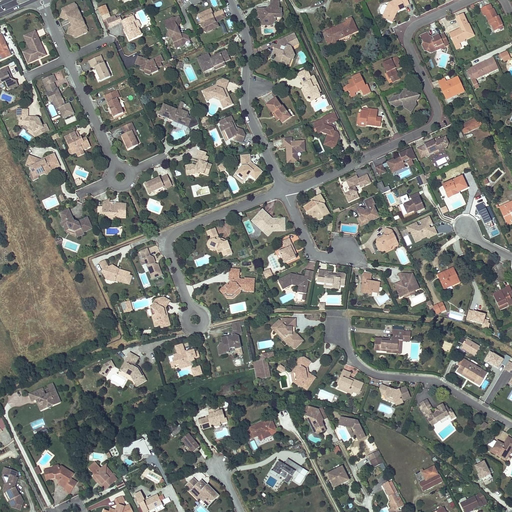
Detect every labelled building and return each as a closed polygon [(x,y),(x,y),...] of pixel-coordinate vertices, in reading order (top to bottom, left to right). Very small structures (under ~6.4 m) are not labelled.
[(388,6),(384,15),(391,18),(395,11),(396,10),(397,12),(405,8),(405,7),(410,4),(407,0),(395,0),(389,3),(388,6)] [(498,29),(497,28),(502,25),(499,19),(498,19),(496,16),(493,9),(492,9),(489,4),(480,8),(484,16),(485,15),(490,27),(492,26),(494,31),(498,29)] [(266,10),(257,9),(257,19),(260,19),(260,21),(265,21),(265,24),(272,24),(272,22),(275,22),(275,18),(281,19),(281,9),(279,9),(279,6),(270,5),(270,11),(266,11),(266,10)] [(72,6),(66,8),(65,11),(63,12),(66,20),(69,19),(72,26),(70,28),(73,35),(76,34),(78,36),(83,33),(84,28),(83,26),(85,25),(78,10),(76,11),(75,9),(72,6)] [(98,9),(103,20),(106,19),(110,17),(108,14),(107,15),(103,7),(98,9)] [(392,22),(397,12),(396,10),(395,11),(391,18),(384,15),(382,17),(392,22)] [(207,11),(198,15),(200,20),(198,20),(200,25),(223,14),(221,11),(211,15),(209,12),(207,11)] [(456,30),(449,33),(457,50),(462,47),(460,42),(465,40),(464,40),(475,35),(469,23),(469,24),(464,13),(457,16),(462,27),(459,28),(460,31),(457,32),(456,31),(456,30)] [(223,14),(200,25),(202,28),(204,28),(206,32),(215,28),(216,26),(215,23),(225,18),(223,14)] [(118,23),(114,15),(110,17),(106,19),(110,27),(118,23)] [(133,16),(121,22),(124,29),(123,29),(125,33),(126,33),(129,39),(141,33),(138,27),(136,28),(133,21),(135,20),(133,16)] [(168,26),(166,27),(167,31),(169,31),(171,34),(179,30),(177,26),(178,24),(177,22),(179,21),(177,17),(174,18),(171,17),(167,19),(166,22),(168,26)] [(345,23),(325,32),(328,37),(330,42),(336,39),(336,41),(357,31),(351,18),(345,20),(345,23)] [(229,34),(224,23),(221,24),(225,35),(229,34)] [(181,34),(179,30),(171,34),(173,38),(171,39),(173,43),(176,42),(177,46),(181,47),(184,46),(185,42),(189,41),(187,37),(185,38),(184,36),(181,34)] [(35,32),(24,37),(27,44),(31,42),(33,48),(30,50),(23,53),(28,64),(46,56),(35,32)] [(427,32),(419,36),(422,43),(422,46),(424,51),(427,52),(431,53),(436,51),(434,48),(443,44),(443,43),(447,41),(443,33),(439,35),(438,34),(432,37),(432,38),(430,39),(429,38),(429,37),(427,32)] [(274,50),(272,55),(282,58),(281,60),(289,63),(291,59),(293,60),(294,56),(290,48),(298,44),(293,34),(284,39),(279,41),(278,45),(276,49),(274,50)] [(1,35),(0,35),(0,60),(10,56),(8,51),(6,52),(3,43),(4,43),(1,35)] [(330,46),(337,42),(336,41),(336,39),(330,42),(328,37),(326,38),(330,46)] [(209,57),(208,54),(203,56),(205,59),(201,61),(206,71),(214,67),(215,70),(225,65),(224,62),(230,59),(226,50),(216,55),(216,56),(210,59),(209,57)] [(507,51),(500,54),(502,58),(503,61),(510,58),(507,51)] [(149,60),(138,56),(136,63),(142,65),(141,69),(144,70),(146,69),(151,71),(152,73),(158,71),(157,68),(161,66),(160,63),(163,61),(160,55),(153,58),(153,59),(153,61),(150,62),(149,60)] [(282,58),(272,55),(270,59),(288,66),(289,63),(281,60),(282,58)] [(101,56),(88,61),(92,69),(94,67),(101,81),(110,77),(101,56)] [(203,56),(196,59),(202,73),(206,71),(201,61),(205,59),(203,56)] [(382,64),(390,80),(391,79),(397,77),(393,70),(395,69),(401,66),(397,57),(382,64)] [(471,70),(467,71),(473,85),(474,85),(476,89),(479,87),(477,83),(478,83),(476,79),(499,68),(494,57),(476,65),(476,67),(471,70)] [(10,79),(8,74),(9,73),(7,68),(0,70),(0,83),(5,81),(9,89),(18,85),(16,81),(12,79),(10,79)] [(309,79),(305,71),(297,74),(302,86),(305,84),(306,88),(304,89),(301,90),(303,96),(306,94),(308,97),(310,98),(313,97),(314,100),(319,98),(318,96),(320,92),(313,77),(309,79)] [(53,76),(42,81),(45,86),(53,82),(55,81),(53,76)] [(355,84),(350,86),(351,88),(347,90),(349,95),(350,96),(355,93),(361,91),(364,96),(371,92),(367,85),(365,86),(361,76),(353,80),(353,82),(355,84)] [(457,77),(451,80),(446,83),(444,79),(438,82),(446,100),(463,91),(457,77)] [(217,85),(207,89),(212,99),(216,97),(220,99),(224,108),(232,104),(225,89),(227,86),(218,81),(217,85)] [(45,86),(48,93),(56,89),(53,82),(45,86)] [(48,93),(46,94),(49,101),(52,100),(54,99),(56,103),(57,102),(60,107),(58,108),(63,118),(73,113),(69,103),(65,105),(62,99),(61,99),(60,97),(59,96),(57,95),(56,92),(57,92),(57,91),(57,90),(57,89),(56,89),(48,93)] [(212,99),(207,89),(203,92),(207,101),(212,99)] [(113,117),(123,112),(117,99),(120,97),(116,90),(104,96),(113,117)] [(393,97),(389,103),(396,108),(401,106),(403,103),(409,107),(412,103),(414,104),(419,96),(414,93),(413,95),(409,93),(404,90),(399,98),(396,96),(393,97)] [(52,100),(56,109),(58,108),(60,107),(57,102),(56,103),(54,99),(52,100)] [(281,107),(275,99),(266,105),(272,114),(275,112),(280,119),(283,123),(290,117),(282,105),(281,107)] [(403,103),(401,106),(411,112),(415,105),(414,104),(412,103),(409,107),(403,103)] [(176,110),(163,105),(159,116),(164,118),(165,116),(168,117),(167,119),(173,121),(174,119),(182,122),(183,125),(188,127),(191,119),(186,117),(188,112),(177,108),(176,110)] [(28,109),(19,109),(19,116),(19,120),(20,120),(23,120),(23,124),(30,124),(32,126),(37,135),(48,130),(46,125),(42,127),(39,119),(36,117),(35,117),(35,118),(30,118),(30,117),(30,116),(27,116),(28,109)] [(367,111),(361,110),(360,114),(359,121),(366,122),(366,125),(380,127),(381,118),(376,117),(377,110),(368,109),(367,111)] [(337,121),(333,113),(322,118),(323,121),(316,124),(320,133),(326,136),(323,144),(333,148),(338,137),(336,133),(333,133),(331,129),(329,128),(330,126),(331,123),(337,121)] [(75,116),(65,119),(66,124),(77,121),(75,116)] [(231,116),(219,122),(221,126),(219,127),(222,133),(225,131),(230,140),(234,138),(235,138),(235,139),(242,142),(245,134),(236,132),(232,123),(234,122),(231,116)] [(482,126),(480,122),(478,118),(464,124),(461,125),(465,134),(468,133),(482,126)] [(132,122),(123,126),(126,134),(123,135),(129,149),(138,144),(134,136),(132,131),(135,130),(132,122)] [(243,130),(236,127),(234,122),(232,123),(236,132),(245,134),(243,130)] [(32,129),(35,136),(37,135),(32,126),(30,124),(28,127),(32,129)] [(77,132),(64,137),(66,140),(69,148),(69,151),(70,153),(72,154),(76,153),(76,154),(83,151),(82,150),(90,146),(86,138),(82,140),(78,141),(77,139),(79,138),(77,132)] [(425,145),(417,149),(421,158),(425,156),(425,157),(430,155),(429,154),(438,150),(439,151),(444,149),(444,148),(447,147),(448,143),(446,137),(440,140),(436,142),(435,141),(433,142),(433,141),(425,144),(425,145)] [(292,139),(284,139),(284,147),(288,147),(289,147),(289,150),(288,150),(288,159),(298,159),(298,152),(304,152),(305,142),(292,142),(292,139)] [(392,160),(387,162),(387,163),(375,168),(379,175),(385,172),(383,169),(389,166),(390,169),(395,167),(396,169),(404,165),(403,162),(408,159),(409,161),(407,163),(408,167),(413,164),(412,161),(416,158),(411,148),(399,154),(400,158),(392,161),(392,160)] [(206,152),(199,150),(197,158),(198,158),(201,159),(200,162),(198,162),(197,162),(196,165),(192,164),(185,165),(186,171),(189,170),(190,171),(191,173),(201,172),(205,173),(205,172),(209,173),(212,163),(206,162),(208,155),(205,155),(206,152)] [(38,159),(29,156),(26,165),(31,167),(32,169),(32,170),(34,176),(39,174),(39,175),(44,173),(47,174),(50,172),(51,170),(60,166),(54,154),(46,158),(45,161),(40,163),(39,161),(38,159)] [(242,168),(236,174),(245,181),(250,176),(256,180),(262,172),(256,167),(254,170),(250,166),(249,163),(250,163),(249,154),(241,156),(242,168)] [(33,180),(38,177),(39,175),(39,174),(34,176),(32,170),(30,174),(33,180)] [(161,176),(145,183),(149,192),(164,185),(165,187),(172,184),(168,174),(161,177),(161,176)] [(245,181),(236,174),(234,177),(243,184),(245,181)] [(350,192),(345,194),(349,202),(360,197),(355,188),(361,185),(362,187),(370,183),(367,176),(359,179),(357,176),(347,181),(351,189),(352,192),(350,192)] [(459,192),(467,189),(462,177),(443,186),(449,200),(461,195),(459,192)] [(382,182),(377,184),(381,194),(390,190),(389,186),(385,188),(382,182)] [(424,209),(417,194),(410,197),(411,201),(410,202),(407,196),(401,198),(403,205),(400,206),(404,215),(414,211),(415,213),(424,209)] [(324,202),(320,195),(313,199),(314,201),(311,203),(307,205),(310,210),(306,212),(309,216),(312,214),(318,215),(320,219),(329,214),(323,203),(324,202)] [(361,209),(357,211),(360,218),(363,223),(368,221),(369,223),(379,219),(373,206),(375,206),(371,197),(364,200),(367,208),(369,210),(366,212),(364,209),(361,209)] [(108,205),(103,204),(103,206),(99,205),(98,213),(109,213),(109,215),(115,215),(115,217),(127,217),(127,204),(122,203),(121,202),(119,205),(119,206),(114,206),(114,202),(110,202),(108,205)] [(511,202),(499,208),(507,225),(511,222),(511,202)] [(485,208),(483,203),(475,207),(480,216),(481,215),(487,229),(494,226),(491,220),(495,218),(489,206),(485,208)] [(69,210),(60,214),(64,222),(65,226),(64,228),(66,231),(70,230),(75,232),(77,236),(78,238),(84,235),(84,234),(93,229),(88,219),(80,222),(80,224),(74,221),(73,219),(69,210)] [(262,210),(253,219),(260,226),(262,224),(265,228),(263,231),(268,236),(273,231),(285,231),(285,219),(272,219),(271,220),(268,218),(269,216),(262,210)] [(416,222),(406,227),(409,232),(410,231),(412,231),(415,237),(420,235),(422,239),(427,237),(428,238),(437,234),(434,227),(429,229),(428,226),(432,224),(429,217),(420,221),(422,225),(419,227),(416,222)] [(363,223),(360,218),(357,219),(361,228),(369,223),(368,221),(363,223)] [(253,219),(252,221),(263,231),(265,228),(262,224),(260,226),(253,219)] [(215,228),(206,231),(209,239),(209,241),(208,244),(209,246),(216,249),(217,250),(218,253),(221,251),(223,256),(232,253),(228,243),(226,243),(225,242),(224,242),(220,240),(220,239),(218,238),(219,237),(215,228)] [(392,232),(386,229),(383,236),(383,238),(379,240),(377,239),(376,245),(379,251),(382,252),(384,251),(386,251),(388,246),(397,242),(392,232)] [(422,239),(420,235),(415,237),(412,231),(410,231),(415,242),(422,239)] [(286,249),(279,252),(284,263),(296,258),(295,255),(293,251),(295,250),(290,238),(283,241),(286,249)] [(214,251),(217,250),(216,249),(209,246),(208,244),(209,241),(209,239),(206,245),(207,248),(214,251)] [(398,244),(397,242),(388,246),(386,251),(387,252),(391,250),(390,248),(398,244)] [(143,254),(142,255),(144,259),(141,260),(143,266),(147,264),(151,266),(152,268),(151,271),(154,278),(165,274),(161,265),(159,265),(156,266),(155,265),(156,264),(157,262),(155,257),(151,256),(150,252),(143,254)] [(105,260),(100,263),(104,270),(102,271),(107,279),(114,281),(116,280),(126,283),(127,282),(130,283),(132,277),(129,276),(129,274),(130,272),(116,268),(115,267),(113,269),(109,267),(109,268),(105,260)] [(459,282),(456,275),(453,268),(438,275),(444,289),(459,282)] [(241,269),(230,269),(230,279),(231,281),(233,281),(233,283),(230,285),(229,284),(226,287),(225,286),(220,290),(224,295),(226,293),(228,295),(234,295),(236,293),(238,296),(241,293),(241,291),(245,291),(245,292),(254,293),(255,279),(246,279),(246,280),(241,280),(240,278),(241,269)] [(332,272),(319,270),(318,278),(325,279),(324,284),(333,285),(332,289),(340,290),(340,286),(345,287),(346,276),(344,274),(337,273),(337,275),(332,274),(332,272)] [(291,276),(280,281),(284,289),(292,286),(294,286),(294,284),(301,286),(299,293),(307,295),(308,287),(307,287),(308,281),(313,282),(315,272),(307,271),(306,277),(301,276),(301,278),(294,277),(292,278),(291,276)] [(419,290),(413,275),(410,276),(410,275),(401,274),(399,276),(402,283),(403,285),(401,286),(399,285),(396,286),(400,295),(404,293),(405,296),(414,292),(419,290)] [(371,278),(364,277),(362,293),(367,293),(367,292),(371,292),(378,293),(380,284),(371,283),(371,278)] [(508,306),(508,307),(511,305),(511,301),(511,300),(510,298),(511,296),(511,290),(510,286),(506,288),(506,289),(507,290),(494,296),(500,309),(508,306)] [(163,297),(155,299),(150,308),(153,310),(155,316),(151,317),(154,328),(159,327),(160,329),(170,326),(167,317),(165,318),(163,310),(165,309),(170,301),(163,297)] [(131,309),(129,301),(122,303),(124,311),(131,309)] [(133,311),(130,301),(129,301),(131,309),(124,311),(124,313),(133,311)] [(445,309),(443,306),(442,302),(437,305),(433,306),(435,312),(436,313),(440,311),(445,309)] [(469,310),(467,320),(483,324),(482,327),(488,329),(490,323),(488,323),(489,320),(484,319),(486,314),(469,310)] [(296,319),(284,319),(280,321),(279,320),(274,325),(278,329),(277,330),(280,333),(278,335),(283,340),(287,345),(289,347),(290,346),(293,349),(296,349),(304,341),(295,332),(294,332),(292,332),(292,327),(294,327),(296,327),(296,319)] [(274,325),(271,328),(278,335),(280,333),(277,330),(278,329),(274,325)] [(241,333),(239,326),(232,327),(233,332),(230,336),(231,338),(228,338),(228,337),(221,338),(222,344),(220,345),(218,348),(226,353),(227,353),(230,349),(234,348),(235,350),(240,348),(238,338),(241,333)] [(391,338),(390,342),(390,344),(388,344),(388,343),(387,343),(387,342),(386,342),(385,342),(384,342),(384,343),(374,342),(373,351),(386,352),(397,353),(398,342),(401,342),(409,343),(410,334),(402,333),(403,329),(392,327),(392,331),(393,331),(393,337),(392,337),(392,338),(391,338)] [(479,348),(466,340),(461,348),(474,356),(479,348)] [(399,355),(401,342),(398,342),(397,353),(386,352),(386,354),(399,355)] [(181,346),(174,348),(176,355),(168,358),(169,362),(171,361),(172,366),(178,364),(181,363),(182,366),(189,364),(189,363),(194,361),(193,360),(199,358),(197,352),(194,353),(193,351),(184,354),(183,352),(181,346)] [(139,358),(130,353),(125,363),(127,364),(124,370),(129,372),(127,374),(131,377),(138,387),(148,381),(141,369),(139,370),(138,369),(134,367),(135,365),(139,358)] [(274,353),(261,355),(261,358),(259,358),(260,361),(265,360),(275,358),(274,353)] [(503,361),(489,353),(484,361),(498,369),(501,364),(505,367),(508,362),(511,357),(507,355),(503,361)] [(298,365),(292,373),(296,375),(297,379),(294,383),(301,388),(302,387),(307,391),(315,378),(308,373),(306,373),(305,371),(307,368),(311,362),(304,358),(299,359),(296,364),(298,365)] [(487,373),(462,359),(458,365),(460,367),(457,372),(479,385),(487,373)] [(108,365),(110,367),(104,376),(106,377),(110,370),(115,367),(111,360),(108,362),(109,364),(108,365)] [(99,373),(104,376),(110,367),(108,365),(109,364),(108,362),(104,364),(99,373)] [(511,364),(508,362),(505,367),(503,369),(511,374),(511,378),(509,384),(511,385),(511,364)] [(125,363),(120,371),(127,374),(129,372),(124,370),(127,364),(125,363)] [(199,367),(191,370),(193,377),(201,375),(199,367)] [(343,371),(339,381),(341,382),(340,386),(343,388),(345,392),(352,395),(353,393),(359,395),(363,384),(354,380),(353,383),(348,381),(349,378),(351,374),(343,371)] [(42,390),(37,392),(41,400),(40,404),(43,405),(45,410),(47,409),(53,406),(60,403),(53,387),(48,389),(50,394),(45,396),(42,390)] [(385,387),(381,395),(384,396),(386,400),(390,398),(393,400),(394,403),(396,407),(403,403),(402,402),(410,398),(406,388),(399,391),(396,392),(392,390),(385,387)] [(36,400),(41,412),(45,410),(43,405),(40,404),(41,400),(37,392),(29,395),(32,402),(36,400)] [(431,408),(427,402),(421,406),(419,407),(423,413),(424,412),(428,417),(426,418),(429,422),(435,419),(436,422),(439,420),(441,423),(449,418),(450,420),(454,417),(450,410),(448,411),(445,406),(442,408),(439,404),(434,407),(436,410),(435,411),(434,412),(433,413),(432,414),(429,409),(431,408)] [(327,416),(322,406),(317,408),(307,404),(302,407),(304,410),(306,411),(305,414),(306,415),(310,416),(316,428),(323,424),(320,417),(321,416),(322,418),(327,416)] [(202,424),(204,429),(209,428),(212,427),(211,425),(214,424),(215,426),(217,427),(221,426),(221,425),(220,423),(222,420),(225,419),(223,411),(220,412),(219,408),(209,411),(211,416),(209,419),(208,418),(200,420),(201,425),(202,424)] [(316,428),(310,416),(306,415),(313,429),(318,432),(316,428)] [(354,431),(355,431),(356,435),(358,440),(366,436),(358,421),(341,415),(340,420),(347,422),(346,426),(352,428),(352,429),(352,430),(353,430),(353,431),(354,431)] [(273,425),(272,425),(271,426),(269,422),(266,424),(264,421),(249,427),(254,437),(269,430),(271,434),(276,432),(273,425)] [(352,437),(356,435),(355,431),(354,431),(353,431),(353,430),(352,430),(352,429),(352,428),(346,426),(352,437)] [(254,437),(249,427),(244,430),(248,439),(254,437)] [(199,447),(189,434),(181,440),(192,453),(199,447)] [(144,438),(123,446),(124,454),(151,454),(149,449),(153,447),(149,437),(144,439),(144,438)] [(511,442),(507,440),(504,445),(497,442),(491,452),(503,459),(505,455),(508,453),(511,447),(511,442)] [(511,447),(508,453),(505,455),(503,459),(506,461),(511,451),(511,447)] [(382,463),(379,456),(371,460),(374,467),(382,463)] [(300,474),(303,469),(287,459),(285,464),(300,474)] [(289,481),(296,471),(290,468),(289,470),(285,467),(281,465),(282,463),(279,461),(273,471),(285,479),(289,481)] [(492,478),(484,462),(475,467),(478,474),(482,481),(482,483),(492,478)] [(54,468),(48,469),(50,479),(56,478),(61,481),(62,479),(68,483),(65,489),(63,491),(69,494),(76,483),(71,480),(74,475),(62,466),(60,467),(59,465),(54,466),(54,468)] [(97,465),(91,470),(93,472),(97,476),(94,479),(98,484),(99,483),(101,482),(104,485),(102,486),(106,491),(118,481),(112,474),(107,474),(107,471),(102,471),(97,465)] [(348,480),(345,474),(342,467),(328,474),(335,487),(348,480)] [(428,472),(431,479),(439,475),(436,468),(428,472)] [(428,472),(427,469),(423,471),(424,472),(424,474),(421,475),(425,482),(431,479),(428,472)] [(5,485),(2,492),(6,493),(10,501),(9,505),(11,509),(19,511),(22,502),(18,493),(16,493),(15,490),(14,488),(16,480),(14,479),(16,474),(4,470),(2,475),(3,475),(2,479),(5,485)] [(424,490),(433,486),(442,482),(439,475),(431,479),(425,482),(421,484),(424,490)] [(61,481),(59,484),(65,489),(68,483),(62,479),(61,481)] [(193,479),(186,487),(191,492),(190,493),(194,497),(197,494),(201,498),(204,500),(207,500),(214,501),(219,496),(207,485),(207,486),(203,486),(199,483),(198,484),(193,479)] [(389,510),(390,511),(395,511),(396,511),(396,510),(399,509),(403,506),(399,498),(396,490),(394,491),(390,482),(384,485),(386,489),(387,488),(388,490),(391,495),(389,496),(392,501),(395,507),(393,508),(389,510)] [(480,493),(475,496),(477,499),(480,498),(482,501),(483,505),(487,502),(483,496),(480,493)] [(140,511),(145,511),(154,508),(156,511),(164,508),(162,504),(161,502),(159,497),(158,495),(142,502),(138,494),(133,497),(137,505),(140,511)] [(205,504),(208,506),(214,501),(207,500),(204,500),(201,498),(197,494),(194,497),(198,501),(200,499),(205,504)] [(105,511),(104,511),(103,511),(132,511),(130,506),(126,508),(123,503),(126,502),(123,496),(115,500),(117,506),(116,511),(112,510),(111,511),(105,511)] [(483,505),(482,501),(480,498),(477,499),(475,496),(460,504),(464,511),(465,511),(479,505),(480,507),(483,505)]
